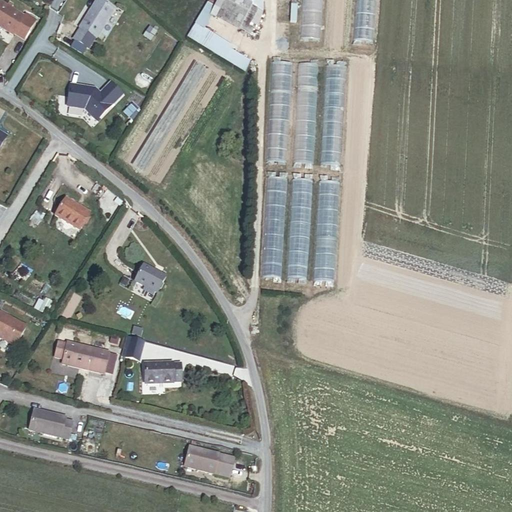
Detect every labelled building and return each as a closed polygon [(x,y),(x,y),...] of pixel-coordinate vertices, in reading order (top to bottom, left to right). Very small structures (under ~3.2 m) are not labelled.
[(115,10),(99,0),(97,0),(79,28),(80,29),(73,40),(88,50),(95,39),(96,39),(115,10)] [(218,0),(210,0),(199,18),(195,25),(203,31),(203,29),(210,17),(209,17),(213,10),(218,0)] [(250,5),(253,0),(218,0),(213,10),(241,25),(238,30),(250,36),(254,29),(249,27),(251,24),(258,10),(250,5)] [(322,0),(300,0),(299,39),(320,40),(322,0)] [(6,6),(0,1),(0,28),(12,36),(13,34),(23,41),(35,21),(25,15),(24,17),(11,9),(13,6),(8,3),(6,6)] [(238,30),(241,25),(213,10),(209,17),(210,17),(237,32),(238,30)] [(263,12),(258,10),(251,24),(260,28),(263,12)] [(231,50),(233,47),(203,29),(203,31),(195,25),(188,39),(245,73),(250,62),(231,50)] [(157,32),(149,27),(143,37),(150,42),(157,32)] [(292,64),(271,62),(265,162),(286,163),(292,64)] [(313,164),(318,66),(298,65),(292,163),(313,164)] [(95,89),(70,86),(67,107),(84,110),(96,122),(112,106),(122,96),(110,84),(99,94),(95,89)] [(136,112),(130,106),(124,113),(129,119),(136,112)] [(287,180),(267,179),(260,278),(281,280),(287,180)] [(313,182),(292,180),(286,280),(306,281),(313,182)] [(81,231),(91,213),(65,199),(55,216),(81,231)] [(165,277),(143,266),(134,283),(156,294),(165,277)] [(28,327),(1,314),(0,316),(0,338),(18,348),(28,327)] [(72,332),(60,329),(57,340),(70,343),(72,332)] [(143,344),(127,340),(122,358),(139,362),(143,344)] [(62,368),(104,378),(109,357),(67,347),(67,349),(57,346),(54,361),(64,363),(62,368)] [(172,364),(144,365),(145,386),(173,385),(173,383),(181,383),(180,365),(172,365),(172,364)] [(32,429),(71,439),(75,422),(67,420),(68,416),(37,409),(32,429)] [(222,455),(192,448),(187,468),(232,479),(236,459),(222,456),(222,455)]
